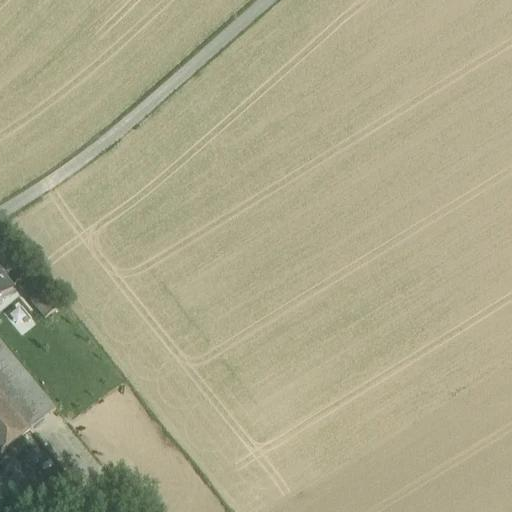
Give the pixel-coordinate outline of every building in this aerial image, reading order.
[(0,302),(13,291),(0,274),(0,302)] [(58,311),(29,275),(16,285),(45,321),(58,311)] [(56,412),(0,343),(0,393),(31,432),(56,412)] [(0,457),(31,432),(0,393),(0,457)] [(32,511),(21,497),(1,511),(32,511)]
